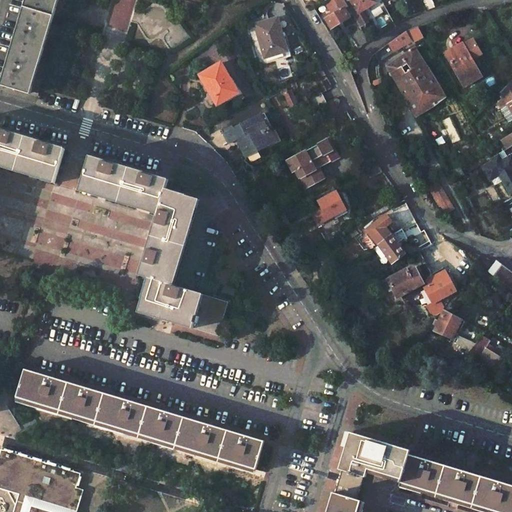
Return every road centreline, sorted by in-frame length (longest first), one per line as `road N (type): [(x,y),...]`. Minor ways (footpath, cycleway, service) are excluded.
road 1 (residential): [(0,99),(201,164),(233,196),(320,339)]
road 2 (residential): [(294,423),(35,344)]
road 3 (residential): [(0,439),(243,511)]
road 4 (residential): [(480,0),(399,27),(360,58),(381,151)]
road 5 (residential): [(381,151),(293,0)]
road 6 (residential): [(350,383),(511,436)]
road 7 (residential): [(508,254),(436,223),(381,151)]
road 8 (residential): [(310,511),(350,383)]
